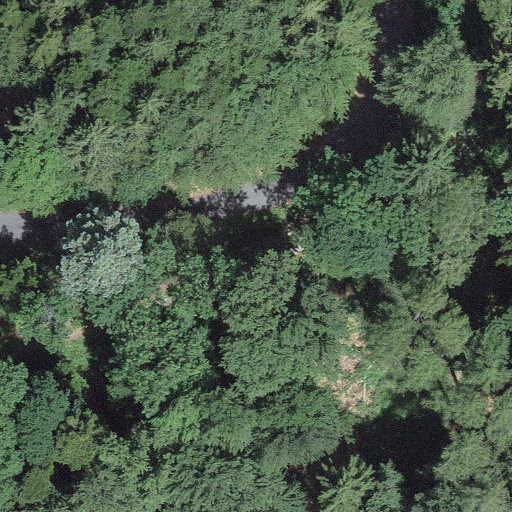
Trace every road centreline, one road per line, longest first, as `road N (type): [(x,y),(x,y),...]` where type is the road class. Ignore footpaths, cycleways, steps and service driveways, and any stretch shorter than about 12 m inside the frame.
road 1 (track): [(0,237),(193,220),(318,182),(364,143),(400,52),(396,0)]
road 2 (track): [(0,359),(314,250),(355,205),(364,143)]
